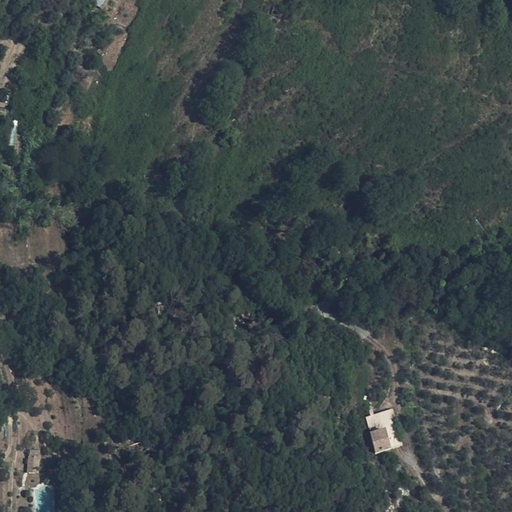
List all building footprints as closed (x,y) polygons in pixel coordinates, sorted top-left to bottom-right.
[(101,7),(96,4),(92,10),(98,12),(101,7)] [(283,8),(274,5),(271,13),(280,17),(283,8)] [(280,17),(271,13),(268,20),(278,23),(280,17)] [(294,16),(285,13),(284,20),(292,22),(294,16)] [(230,113),(224,106),(219,110),(225,118),(230,113)] [(19,220),(17,211),(9,213),(10,221),(19,220)] [(23,238),(20,223),(12,224),(15,240),(23,238)] [(366,446),(367,451),(372,462),(381,458),(377,447),(375,443),(366,446)] [(39,457),(29,455),(27,471),(37,472),(39,457)]
